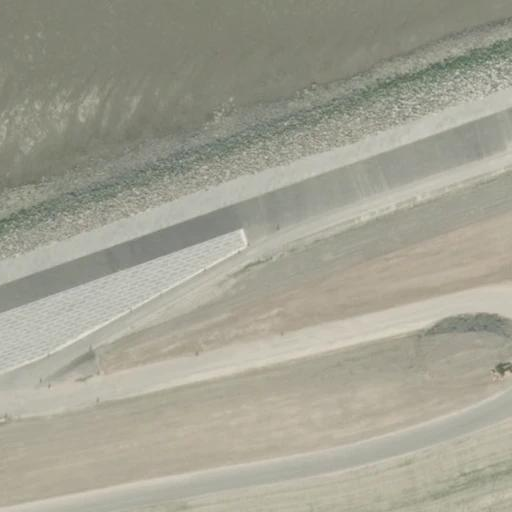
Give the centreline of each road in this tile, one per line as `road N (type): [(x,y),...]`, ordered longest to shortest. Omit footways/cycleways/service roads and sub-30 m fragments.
road 1 (track): [(511,87),(0,265)]
road 2 (unknown): [(511,290),(138,375),(24,397),(0,394)]
road 3 (unclassified): [(22,511),(349,453),(511,394)]
